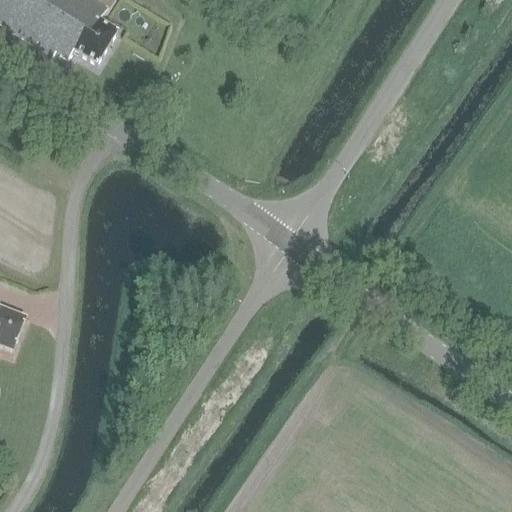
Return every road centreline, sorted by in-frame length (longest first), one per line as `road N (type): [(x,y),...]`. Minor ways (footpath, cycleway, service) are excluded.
road 1 (track): [(13,511),(37,470),(56,403),(71,208),(109,127)]
road 2 (tertiary): [(288,243),(0,57)]
road 3 (unclassified): [(115,511),(288,243)]
road 4 (unclassified): [(288,243),(447,0)]
road 5 (tertiary): [(511,399),(288,243)]
